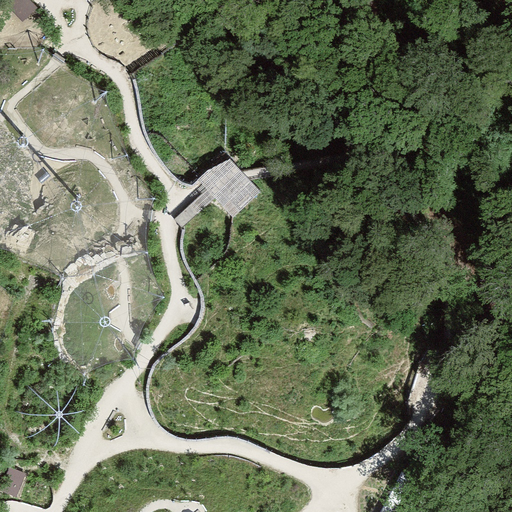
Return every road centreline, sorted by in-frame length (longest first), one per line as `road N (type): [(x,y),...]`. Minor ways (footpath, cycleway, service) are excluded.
road 1 (track): [(505,316),(436,208),(389,101),(366,0)]
road 2 (residential): [(431,511),(474,409),(488,351),(511,314)]
